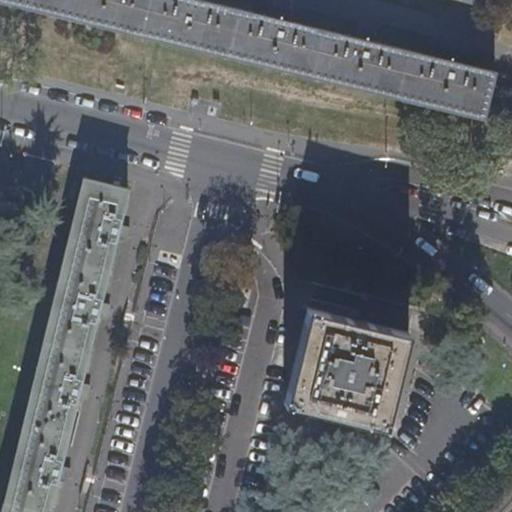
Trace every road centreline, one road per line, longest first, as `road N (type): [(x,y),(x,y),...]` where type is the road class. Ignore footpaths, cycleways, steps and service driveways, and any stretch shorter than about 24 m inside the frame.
road 1 (residential): [(137,511),(222,159)]
road 2 (residential): [(511,196),(395,169),(282,174)]
road 3 (residential): [(0,105),(222,159)]
road 4 (residential): [(365,210),(511,318)]
road 5 (residential): [(365,210),(405,197),(511,231)]
